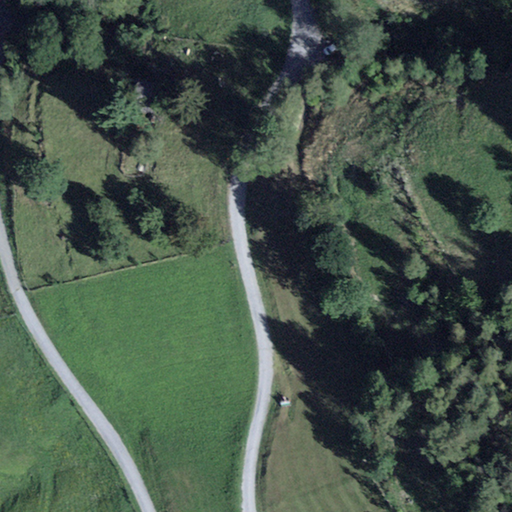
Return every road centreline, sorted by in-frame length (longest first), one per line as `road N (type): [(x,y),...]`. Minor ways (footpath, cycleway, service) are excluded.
road 1 (residential): [(250,511),(267,369),(235,212),(237,178),(308,41),(299,0)]
road 2 (residential): [(0,228),(21,302),(132,470),(149,511)]
